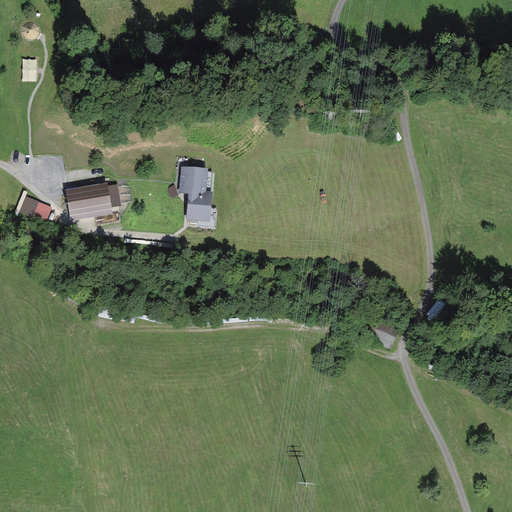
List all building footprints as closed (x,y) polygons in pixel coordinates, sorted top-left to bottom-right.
[(190,192),(204,193),(206,171),(183,169),(181,191),(190,192)] [(121,190),(70,198),(74,221),(111,215),(109,206),(123,204),(121,190)] [(204,193),(190,192),(188,217),(208,219),(210,194),(204,193)] [(53,207),(26,197),(19,215),(46,225),(53,207)] [(398,333),(378,323),(370,340),(390,350),(398,333)]
